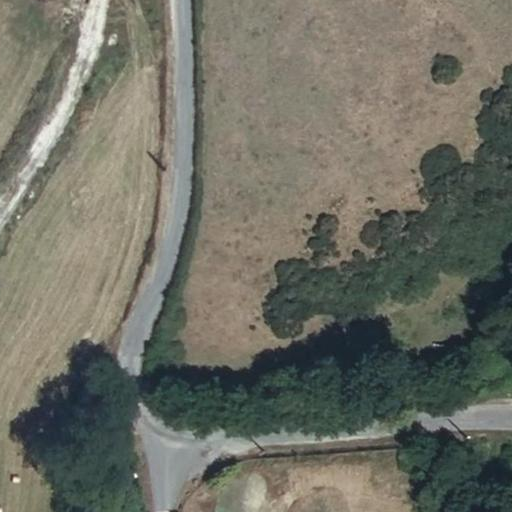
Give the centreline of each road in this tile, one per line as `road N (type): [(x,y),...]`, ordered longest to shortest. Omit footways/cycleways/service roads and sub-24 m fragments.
road 1 (unclassified): [(511,413),(218,438),(171,435),(153,417),(131,377),(132,350),(180,214),(183,0)]
road 2 (track): [(0,214),(73,99),(100,0)]
